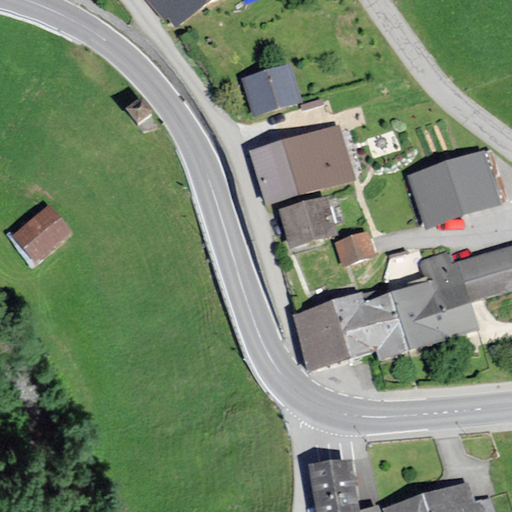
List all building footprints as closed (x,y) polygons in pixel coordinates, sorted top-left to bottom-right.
[(220,0),(147,0),(170,34),(220,0)] [(291,64),(243,78),(255,115),(302,101),(291,64)] [(154,112),(141,96),(125,108),(138,125),(154,112)] [(340,126),(248,150),(264,210),(355,186),(340,126)] [(487,156),(415,180),(430,225),(502,201),(487,156)] [(47,207),(9,235),(30,263),(68,235),(47,207)] [(336,239),(344,264),(378,254),(370,229),(336,239)] [(511,249),(392,284),(412,354),(482,334),(476,311),(511,300),(511,249)] [(395,362),(380,301),(317,316),(332,377),(395,362)] [(315,511),(382,511),(381,509),(380,504),(359,510),(353,459),(309,462),(315,511)] [(469,480),(381,509),(382,511),(495,511),(491,497),(476,502),(469,480)]
